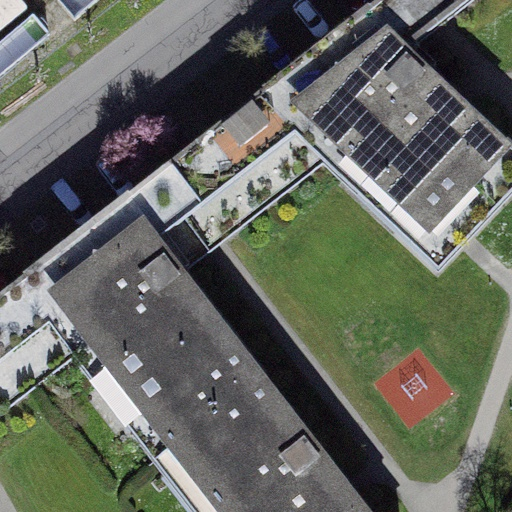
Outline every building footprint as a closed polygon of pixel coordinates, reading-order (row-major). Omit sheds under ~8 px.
[(330,129),(452,255),(511,197),(511,143),(374,0),(360,0),(281,77),(330,129)] [(330,129),(281,77),(173,172),(154,189),(201,248),(218,232),(330,129)] [(97,333),(188,455),(297,375),(201,248),(154,189),(49,271),(97,333)] [(0,420),(97,333),(49,271),(0,316),(0,420)] [(406,511),(297,375),(188,455),(233,511),(406,511)]
